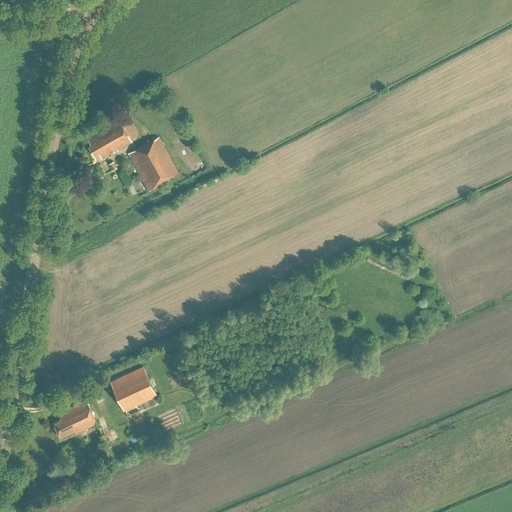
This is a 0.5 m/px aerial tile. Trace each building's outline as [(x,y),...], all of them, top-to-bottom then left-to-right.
[(88,140),(91,145),(89,146),(96,159),(101,156),(102,158),(132,141),(120,119),(96,132),(97,134),(88,140)] [(168,177),(178,172),(159,137),(128,154),(149,191),(169,180),(168,177)] [(124,410),(157,395),(143,366),(110,381),(124,410)] [(61,419),(54,422),(61,437),(75,431),(76,433),(97,423),(86,400),(58,413),(61,419)] [(118,438),(114,429),(103,434),(107,443),(118,438)]
